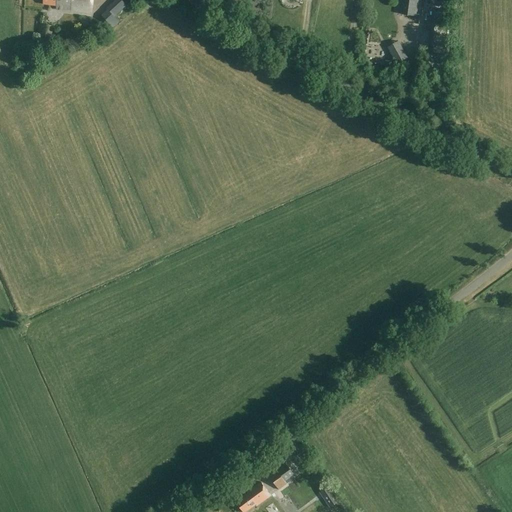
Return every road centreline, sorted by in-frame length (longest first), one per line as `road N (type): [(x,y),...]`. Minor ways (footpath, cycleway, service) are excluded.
road 1 (unclassified): [(166,511),(511,254)]
road 2 (unclassified): [(511,169),(194,0)]
